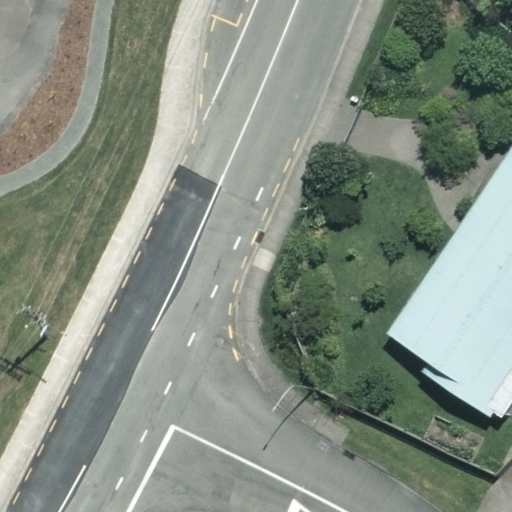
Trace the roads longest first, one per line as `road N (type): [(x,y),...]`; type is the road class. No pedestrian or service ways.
road 1 (residential): [(297,0),(121,399)]
road 2 (residential): [(121,399),(345,511)]
road 3 (residential): [(121,399),(58,511)]
